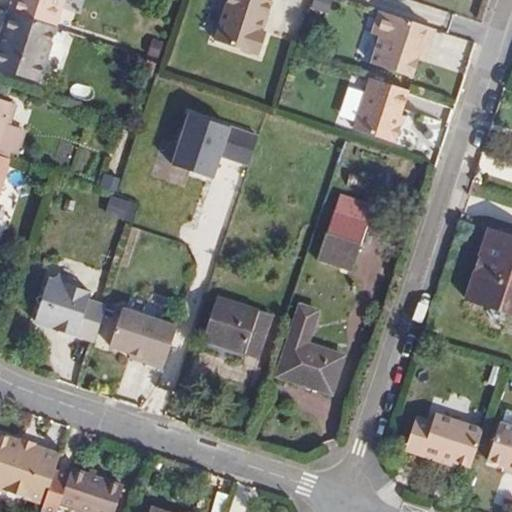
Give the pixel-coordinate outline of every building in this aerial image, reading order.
[(61,28),(69,0),(18,0),(14,12),(61,28)] [(231,0),(220,39),(263,52),(270,30),(267,29),(275,0),(231,0)] [(330,14),(334,0),(315,0),(313,8),(330,14)] [(0,66),(44,81),(62,28),(61,28),(14,12),(8,28),(12,30),(0,64),(0,66)] [(422,61),(427,46),(433,48),(439,30),(384,13),(377,35),(386,38),(377,65),(417,79),(423,61),(422,61)] [(428,62),(433,48),(427,46),(422,61),(423,61),(428,62)] [(402,123),(404,116),(413,91),(375,79),(358,130),(400,143),(406,125),(402,123)] [(0,153),(6,156),(23,104),(0,96),(0,153)] [(265,136),(193,112),(176,162),(219,177),(226,158),(254,167),(265,136)] [(0,210),(17,159),(6,156),(0,153),(0,210)] [(348,218),(354,201),(344,197),(337,215),(348,218)] [(111,198),(108,216),(134,219),(136,201),(111,198)] [(356,272),(377,208),(358,201),(355,201),(354,201),(348,218),(337,215),(322,261),(356,272)] [(511,306),(511,253),(462,237),(440,304),(463,312),(469,324),(481,318),(506,326),(511,306)] [(108,308),(91,303),(93,295),(76,289),(78,283),(61,278),(55,282),(52,281),(47,298),(49,305),(43,308),(38,324),(96,343),(108,308)] [(224,299),(210,341),(265,360),(279,318),(224,299)] [(305,307),(281,377),(336,396),(350,358),(311,345),(322,313),(305,307)] [(187,328),(132,309),(118,350),(174,368),(187,328)] [(511,487),(511,441),(504,439),(508,425),(479,415),(462,467),(492,477),(490,481),(511,487)] [(444,476),(456,438),(409,422),(406,431),(391,426),(380,458),(415,470),(416,467),(444,476)] [(0,462),(16,467),(18,460),(0,454),(0,462)] [(13,511),(20,511),(31,481),(36,466),(18,460),(16,467),(0,462),(0,502),(3,503),(2,508),(13,511)] [(93,511),(98,497),(47,480),(45,486),(31,481),(20,511),(93,511)]
